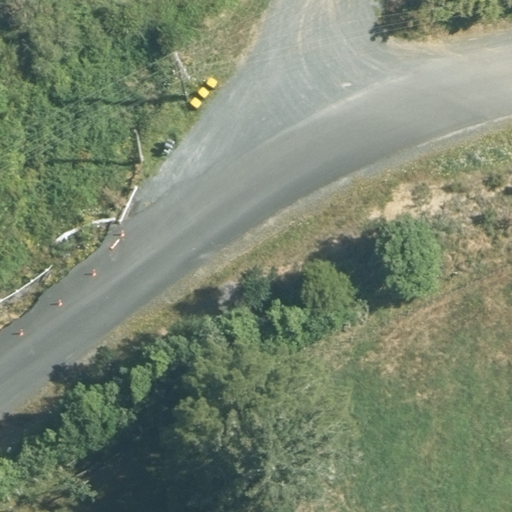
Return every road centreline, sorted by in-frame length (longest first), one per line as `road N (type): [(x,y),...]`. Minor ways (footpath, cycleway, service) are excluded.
road 1 (unclassified): [(511,73),(370,117),(252,178),(0,377)]
road 2 (unknown): [(252,178),(317,0)]
